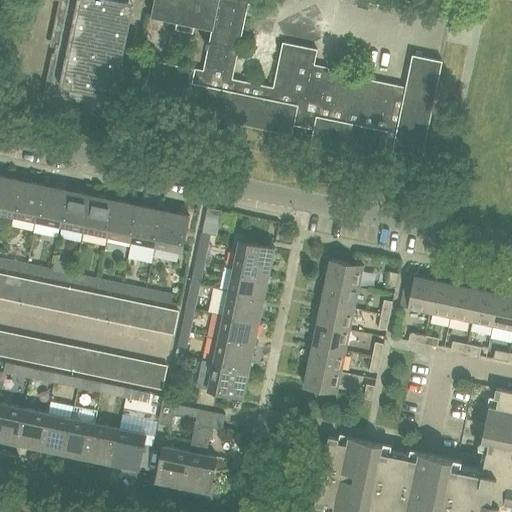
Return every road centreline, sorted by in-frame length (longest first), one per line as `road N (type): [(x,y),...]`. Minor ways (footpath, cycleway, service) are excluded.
road 1 (residential): [(0,141),(511,245)]
road 2 (unclassified): [(168,344),(0,309)]
